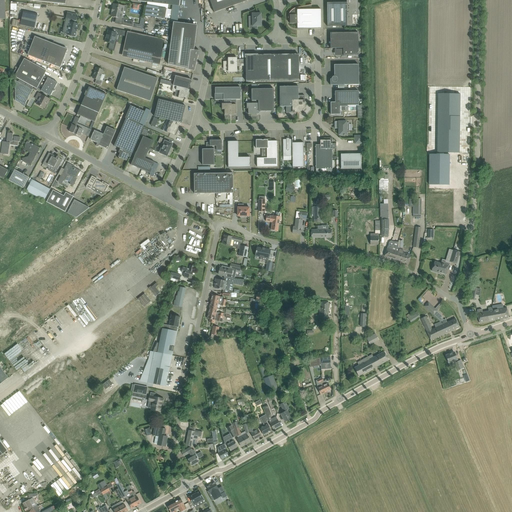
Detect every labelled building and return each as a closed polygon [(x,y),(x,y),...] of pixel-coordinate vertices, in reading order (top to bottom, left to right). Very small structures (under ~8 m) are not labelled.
[(204,0),(205,0),(209,0),(214,12),(248,0),(204,0)] [(327,3),(327,26),(356,26),(356,23),(357,23),(357,19),(358,19),(357,0),(346,0),(347,4),(341,4),(341,0),(333,0),(333,4),(327,5),(327,3)] [(113,7),(112,12),(112,13),(113,14),(112,16),(116,17),(121,18),(123,10),(125,11),(125,8),(126,6),(124,6),(114,4),(113,7)] [(170,18),(172,10),(146,5),(144,16),(145,16),(145,17),(149,16),(165,19),(165,18),(170,18)] [(288,16),(288,17),(288,19),(288,18),(290,18),(290,24),(297,23),(297,28),(321,28),(321,9),(313,9),(312,5),(302,7),(302,9),(298,10),(297,7),(296,8),(295,8),(293,9),(292,10),(291,11),(290,13),(289,14),(288,16)] [(38,15),(33,14),(23,11),(20,25),(35,28),(38,15)] [(76,21),(77,15),(67,13),(66,19),(70,20),(69,23),(70,23),(67,35),(71,36),(74,37),(74,36),(75,37),(75,36),(76,36),(77,33),(76,32),(78,24),(75,23),(76,20),(76,21)] [(261,18),(261,13),(252,13),(252,28),(257,28),(257,26),(261,26),(261,21),(261,18)] [(123,19),(122,25),(132,27),(142,29),(143,28),(143,25),(140,25),(133,23),(134,21),(128,20),(123,19)] [(197,22),(173,19),(168,61),(195,68),(200,48),(193,47),(197,22)] [(105,41),(113,44),(117,33),(108,31),(105,41)] [(126,36),(123,51),(128,52),(127,58),(133,59),(145,62),(160,65),(161,59),(165,40),(132,32),(127,31),(126,36)] [(358,32),(331,33),(331,38),(330,38),(330,44),(331,44),(331,45),(330,45),(330,48),(331,48),(331,47),(343,47),(343,55),(359,55),(358,32)] [(28,55),(56,66),(60,68),(67,49),(35,36),(28,55)] [(227,61),(223,61),(223,69),(229,69),(229,72),(237,72),(237,66),(246,66),(246,81),(299,80),(299,54),(257,55),(257,54),(257,55),(246,55),(245,55),(246,59),(237,59),(237,58),(227,59),(227,61)] [(44,76),(47,71),(24,58),(15,76),(50,96),(53,91),(54,91),(56,90),(55,90),(55,89),(53,88),(54,87),(55,88),(58,83),(48,77),(47,78),(44,76)] [(330,85),(359,85),(359,64),(334,65),(334,79),(330,79),(330,85)] [(99,80),(103,70),(96,67),(93,78),(96,79),(95,83),(100,85),(102,81),(99,80)] [(158,78),(129,69),(124,67),(117,90),(150,101),(158,78)] [(175,76),(172,91),(175,92),(174,96),(185,99),(185,100),(185,99),(187,100),(190,90),(189,89),(191,79),(175,76)] [(15,80),(15,96),(15,101),(23,105),(25,104),(27,99),(33,90),(15,80)] [(298,86),(279,86),(280,107),(286,106),(286,113),(297,113),(300,113),(305,107),(305,105),(305,95),(299,95),(298,86)] [(89,87),(81,105),(99,113),(107,95),(89,87)] [(240,99),(240,87),(215,87),(215,94),(215,100),(231,100),(231,104),(224,104),(225,114),(236,114),(236,99),(240,99)] [(248,114),(257,114),(257,111),(274,111),(274,106),(273,89),(252,89),(252,98),(252,103),(247,103),(247,109),(248,109),(248,114)] [(331,105),(331,108),(331,115),(336,114),(340,115),(340,106),(347,106),(347,105),(359,105),(358,91),(340,91),(335,91),(335,98),(335,101),(335,102),(331,102),(331,105)] [(438,94),(437,152),(459,153),(460,94),(438,94)] [(42,95),(39,100),(36,104),(44,108),(47,104),(50,99),(42,95)] [(159,99),(154,116),(167,119),(169,120),(166,126),(164,126),(163,130),(175,136),(175,135),(176,135),(178,130),(177,129),(179,125),(180,123),(186,106),(159,99)] [(95,122),(99,113),(81,105),(77,114),(95,122)] [(128,156),(130,157),(144,126),(139,124),(145,111),(131,106),(114,146),(120,149),(119,151),(121,152),(118,157),(127,160),(128,156)] [(343,121),(335,122),(335,125),(340,125),(340,130),(339,130),(339,135),(343,135),(345,135),(347,135),(347,128),(349,127),(349,123),(343,123),(343,121)] [(88,128),(81,125),(77,123),(76,126),(72,124),(71,127),(70,127),(68,130),(69,131),(80,136),(81,134),(85,135),(88,128)] [(97,143),(96,145),(96,146),(97,146),(97,147),(98,147),(98,146),(99,146),(99,145),(108,149),(116,130),(107,126),(104,134),(94,130),(91,139),(91,140),(97,143)] [(3,141),(1,154),(9,155),(9,148),(10,145),(17,146),(18,142),(20,142),(20,137),(14,136),(14,137),(13,137),(13,133),(8,133),(7,138),(7,142),(3,141)] [(362,135),(354,136),(355,145),(363,144),(362,135)] [(153,141),(143,136),(131,165),(150,173),(155,162),(146,158),(153,141)] [(162,144),(158,152),(165,155),(168,156),(171,150),(170,149),(172,144),(167,142),(167,140),(160,137),(158,142),(162,144)] [(283,139),(283,144),(283,156),(292,156),(293,167),(304,167),(303,143),(292,143),(292,138),(292,139),(289,139),(289,140),(287,140),(287,139),(283,139)] [(277,166),(277,141),(268,141),(268,139),(264,139),(264,140),(262,140),(256,140),(256,148),(267,148),(267,158),(257,158),(257,167),(277,166)] [(320,145),(316,145),(316,169),(332,169),(332,148),(331,148),(331,144),(332,144),(332,139),(322,139),(322,143),(320,143),(320,145)] [(202,149),(202,165),(214,165),(214,149),(217,149),(217,150),(222,150),(222,140),(214,140),(214,143),(206,143),(206,149),(202,149)] [(25,146),(22,152),(26,150),(28,151),(28,152),(30,153),(28,156),(22,158),(23,161),(31,166),(41,147),(40,147),(40,148),(34,145),(33,145),(33,143),(31,144),(30,145),(30,142),(27,141),(25,145),(25,146)] [(238,141),(228,141),(228,167),(250,167),(250,157),(238,157),(238,148),(238,141)] [(63,160),(59,158),(59,157),(59,156),(58,156),(57,156),(57,157),(56,158),(48,154),(43,164),(49,168),(49,167),(57,171),(60,164),(63,160)] [(341,169),(361,169),(361,154),(341,154),(341,169)] [(430,154),(429,184),(449,185),(450,155),(430,154)] [(68,163),(65,167),(58,181),(62,184),(63,181),(64,181),(68,174),(72,177),(70,182),(69,184),(73,186),(77,179),(76,178),(78,175),(79,176),(80,173),(79,172),(80,171),(72,166),(72,165),(68,163)] [(0,177),(3,179),(8,170),(0,165),(0,177)] [(23,188),(29,177),(15,170),(9,181),(23,188)] [(194,174),(193,174),(193,177),(194,177),(194,194),(233,193),(233,173),(194,174)] [(102,195),(103,193),(104,193),(105,190),(107,191),(110,185),(105,183),(104,183),(97,179),(97,178),(92,175),(86,187),(102,195)] [(44,201),(50,189),(32,180),(26,191),(44,201)] [(288,183),(285,190),(291,192),(294,185),(288,183)] [(65,212),(73,196),(66,192),(64,196),(53,190),(47,202),(65,212)] [(421,199),(413,199),(413,214),(416,214),(416,219),(421,219),(421,214),(421,199)] [(76,218),(89,208),(74,200),(67,213),(76,218)] [(238,207),(238,216),(245,216),(245,217),(249,217),(249,216),(249,207),(244,207),(238,207)] [(301,234),(301,229),(302,227),(301,227),(302,218),(306,219),(307,212),(300,211),(300,212),(296,212),(295,227),(293,226),(292,233),(301,234)] [(278,231),(279,226),(280,217),(268,215),(267,222),(272,222),(271,230),(278,231)] [(331,238),(331,229),(322,229),(322,226),(317,226),(318,229),(311,229),(311,238),(331,238)] [(422,228),(416,227),(413,247),(419,247),(422,228)] [(242,239),(224,235),(223,244),(233,246),(234,241),(241,242),(242,239)] [(386,251),(385,256),(399,261),(400,259),(398,259),(399,255),(397,255),(398,251),(399,240),(399,242),(395,242),(391,241),(389,242),(388,244),(387,248),(386,251)] [(241,246),(238,257),(247,258),(249,248),(241,246)] [(256,252),(256,256),(261,257),(260,259),(268,261),(270,250),(265,249),(265,248),(262,248),(257,247),(257,251),(256,251),(256,252)] [(398,251),(397,255),(399,255),(398,259),(400,259),(399,261),(408,264),(410,259),(411,255),(402,253),(403,250),(399,249),(399,251),(398,251)] [(453,250),(450,262),(456,264),(460,252),(453,250)] [(265,268),(266,262),(252,259),(251,265),(265,268)] [(449,264),(445,263),(441,262),(441,263),(434,262),(432,271),(439,273),(440,272),(446,274),(449,264)] [(219,272),(218,273),(219,274),(218,274),(223,275),(224,275),(224,277),(225,277),(231,279),(234,280),(236,270),(239,271),(240,271),(241,266),(231,264),(230,268),(222,266),(221,268),(220,268),(219,272)] [(183,267),(182,272),(185,273),(184,276),(191,278),(193,271),(194,266),(190,265),(189,269),(183,267)] [(171,272),(169,278),(175,279),(179,280),(181,275),(171,272)] [(215,283),(214,284),(215,285),(215,288),(220,289),(223,290),(224,290),(229,291),(231,283),(231,282),(231,283),(231,282),(234,283),(237,283),(238,280),(234,280),(231,279),(225,277),(224,281),(220,280),(216,279),(215,283)] [(173,305),(182,307),(186,288),(180,287),(179,291),(178,291),(177,296),(176,295),(175,300),(174,300),(173,305)] [(260,302),(260,303),(262,303),(263,295),(257,295),(257,294),(256,300),(254,300),(254,298),(250,298),(250,302),(260,302)] [(212,295),(211,301),(226,304),(226,300),(223,299),(223,297),(219,296),(212,295)] [(328,323),(329,302),(320,302),(319,323),(328,323)] [(424,307),(433,315),(438,311),(428,302),(424,307)] [(76,322),(82,317),(72,305),(67,310),(76,322)] [(210,306),(208,313),(223,316),(223,313),(219,312),(219,313),(216,312),(217,308),(210,306)] [(489,321),(508,318),(507,308),(492,311),(492,307),(488,308),(488,311),(482,312),(482,309),(477,310),(479,323),(489,321)] [(417,312),(407,317),(411,323),(420,317),(417,312)] [(223,314),(223,313),(223,316),(208,313),(207,319),(210,319),(210,322),(214,323),(215,320),(222,322),(223,316),(225,316),(225,317),(230,318),(231,315),(226,314),(223,314)] [(170,325),(169,330),(176,331),(177,327),(178,327),(180,317),(171,315),(169,325),(170,325)] [(431,340),(445,334),(441,325),(440,322),(434,324),(435,328),(432,329),(426,316),(421,318),(431,340)] [(441,325),(445,334),(460,327),(456,319),(442,325),(441,325)] [(213,326),(211,334),(211,337),(214,338),(214,335),(217,335),(219,327),(213,326)] [(157,342),(153,352),(154,352),(164,354),(172,356),(177,331),(176,331),(169,330),(163,328),(160,343),(157,342)] [(375,334),(366,338),(370,345),(378,340),(375,334)] [(154,352),(148,383),(166,386),(172,356),(164,354),(154,352)] [(374,368),(389,360),(384,352),(374,357),(372,354),(368,357),(369,360),(374,368)] [(458,371),(464,368),(461,360),(458,361),(454,352),(446,355),(449,363),(454,361),(455,363),(458,371)] [(374,368),(369,360),(368,357),(363,359),(364,362),(354,368),(359,376),(374,368)] [(320,358),(309,361),(310,368),(320,366),(320,358)] [(259,367),(269,391),(269,393),(278,390),(273,375),(267,377),(263,365),(259,367)] [(0,384),(9,378),(0,366),(0,384)] [(322,378),(320,379),(326,392),(331,390),(328,383),(325,384),(324,381),(322,378)] [(320,379),(316,381),(317,388),(321,394),(326,392),(320,379)] [(132,385),(131,390),(134,391),(133,392),(146,394),(148,387),(135,385),(132,385)] [(266,392),(266,394),(267,397),(267,398),(269,402),(272,409),(275,408),(272,400),(269,393),(269,391),(266,392)] [(149,401),(148,407),(152,408),(152,409),(153,409),(152,410),(156,411),(156,410),(160,411),(162,403),(163,399),(155,397),(156,394),(151,393),(150,396),(149,401)] [(9,400),(18,410),(25,405),(15,394),(9,400)] [(280,414),(285,421),(291,418),(287,410),(290,409),(285,401),(280,404),(283,412),(280,414)] [(268,405),(263,407),(269,421),(270,423),(273,430),(281,426),(277,419),(276,417),(272,419),(271,416),(272,416),(268,405)] [(245,416),(246,419),(251,433),(254,440),(262,436),(258,429),(255,431),(254,427),(255,427),(253,420),(250,421),(248,415),(245,416)] [(237,437),(238,438),(237,439),(241,447),(251,442),(245,431),(241,434),(237,420),(235,421),(236,422),(233,423),(236,432),(237,435),(237,437)] [(268,424),(260,428),(264,435),(271,431),(268,424)] [(232,425),(229,426),(227,428),(233,438),(236,436),(237,435),(236,432),(233,426),(232,425)] [(158,428),(155,427),(153,436),(156,436),(154,444),(158,444),(158,445),(165,446),(166,445),(167,443),(166,443),(167,437),(165,436),(166,429),(160,428),(158,428)] [(195,430),(195,432),(189,430),(186,445),(192,446),(192,445),(196,446),(197,437),(201,437),(202,432),(195,430)] [(230,451),(238,447),(234,440),(233,439),(232,439),(231,438),(226,441),(227,444),(230,451)] [(225,444),(218,447),(218,453),(222,459),(229,455),(226,449),(226,446),(225,445),(225,444)] [(199,461),(198,459),(203,456),(201,452),(197,454),(194,450),(192,450),(191,447),(186,450),(188,453),(190,452),(192,457),(188,459),(192,465),(199,461)] [(62,456),(51,467),(61,477),(62,476),(62,475),(63,474),(67,478),(62,483),(67,488),(71,483),(73,485),(81,478),(71,467),(73,466),(72,465),(73,463),(70,460),(68,462),(62,456)] [(215,482),(207,487),(209,491),(208,492),(213,501),(222,496),(223,499),(227,496),(222,486),(218,488),(217,487),(215,482)] [(118,488),(123,498),(125,497),(131,508),(136,506),(132,498),(127,490),(124,492),(119,484),(117,485),(118,488)] [(132,498),(136,506),(141,503),(136,494),(136,495),(134,491),(133,492),(129,485),(126,487),(128,490),(127,490),(132,498)] [(104,487),(101,490),(103,495),(109,491),(111,495),(112,494),(107,486),(104,487)] [(200,491),(189,497),(193,505),(198,502),(200,506),(206,502),(204,499),(200,491)] [(175,502),(179,509),(180,511),(181,511),(187,509),(181,498),(175,502)] [(23,505),(26,511),(33,507),(30,501),(30,500),(23,503),(24,504),(23,505)] [(119,507),(121,511),(124,511),(128,510),(124,502),(123,502),(123,501),(122,501),(121,501),(117,504),(119,507)] [(176,511),(176,510),(179,509),(175,502),(167,506),(170,511),(176,511)]
